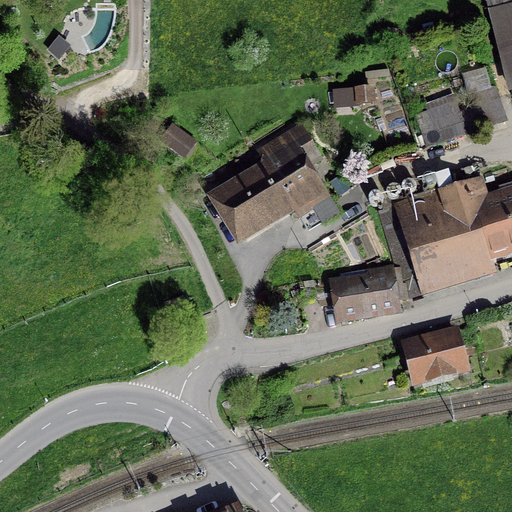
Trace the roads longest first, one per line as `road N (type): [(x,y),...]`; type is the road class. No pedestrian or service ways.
road 1 (unclassified): [(172,416),(189,377),(216,356),(376,331),(511,290)]
road 2 (unclassified): [(0,79),(110,144),(158,191),(218,300)]
road 3 (tertiary): [(172,416),(137,402),(98,402),(66,412),(0,461)]
road 4 (tertiary): [(279,511),(172,416)]
